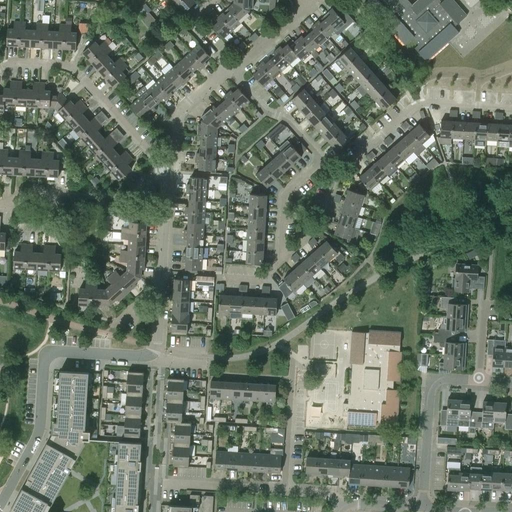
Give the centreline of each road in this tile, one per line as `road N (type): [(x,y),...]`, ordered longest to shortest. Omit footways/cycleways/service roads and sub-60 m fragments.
road 1 (residential): [(0,504),(38,433),(45,359),(59,352),(145,357),(156,348)]
road 2 (residential): [(0,68),(13,61),(71,67),(163,170)]
road 3 (residential): [(334,174),(413,104),(511,107)]
road 4 (residential): [(156,348),(163,170)]
road 5 (residential): [(425,508),(429,387),(437,378),(478,380)]
road 6 (residential): [(287,491),(151,483)]
road 7 (residential): [(322,162),(228,71)]
road 8 (residential): [(287,491),(292,363)]
road 9 (residential): [(163,170),(172,161),(174,116),(228,71)]
